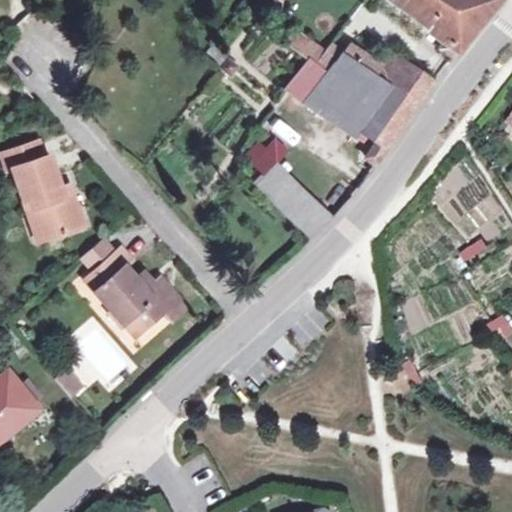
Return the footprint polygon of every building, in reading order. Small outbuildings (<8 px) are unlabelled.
[(393,0),(444,38),(437,48),(450,56),(495,0),(393,0)] [(312,67),(324,48),(292,28),(284,41),(304,55),(301,60),(312,67)] [(309,93),(357,126),(373,137),(363,156),(375,163),(414,101),(432,79),(389,50),(375,71),(329,42),(324,48),(312,67),(305,77),(315,84),(309,93)] [(357,126),(309,93),(301,104),(349,137),(357,126)] [(262,171),(273,160),(275,158),(258,141),(246,153),(262,171)] [(63,196),(60,187),(49,155),(43,157),(37,142),(0,152),(6,171),(11,169),(25,210),(31,208),(43,240),(81,226),(70,194),(63,196)] [(458,158),(432,191),(464,217),(490,183),(458,158)] [(329,215),(273,160),(262,171),(253,179),(310,234),(322,223),(329,215)] [(67,185),(60,187),(63,196),(70,194),(67,185)] [(482,239),(460,253),(466,261),(488,247),(482,239)] [(81,258),(92,270),(113,252),(102,240),(81,258)] [(92,270),(89,273),(100,286),(95,291),(134,335),(162,310),(170,319),(185,306),(159,276),(150,284),(140,273),(135,277),(125,264),(131,259),(119,247),(113,252),(92,270)] [(83,278),(95,291),(100,286),(89,273),(83,278)] [(481,328),(486,336),(500,327),(507,337),(511,334),(511,327),(504,314),(481,328)] [(402,364),(414,386),(422,382),(409,360),(402,364)] [(52,377),(59,386),(72,376),(64,367),(52,377)] [(0,373),(0,435),(35,406),(29,398),(17,384),(5,370),(0,373)] [(72,376),(59,386),(67,394),(79,384),(72,376)] [(25,377),(17,384),(29,398),(37,392),(25,377)]
